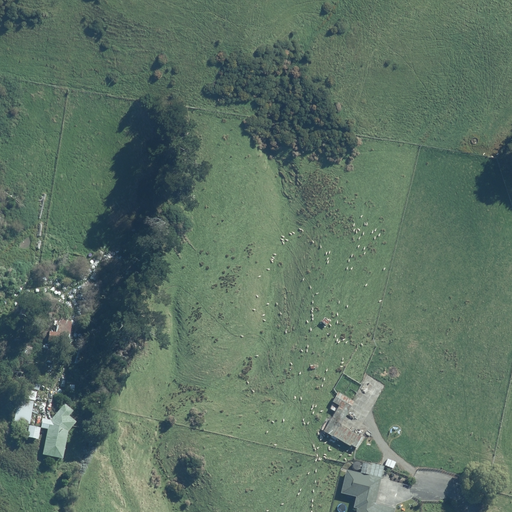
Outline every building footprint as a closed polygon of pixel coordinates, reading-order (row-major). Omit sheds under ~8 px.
[(91,346),(72,340),(68,351),(77,354),(74,365),(83,368),(91,346)] [(13,423),(29,425),(33,402),(35,402),(36,393),(26,391),(25,401),(17,400),(13,423)] [(338,406),(323,432),(355,451),(356,448),(363,452),(369,443),(340,426),(353,404),(338,395),(333,403),(338,406)] [(63,461),(68,432),(76,422),(69,417),(73,412),(65,405),(53,420),(42,418),(40,430),(48,431),(44,458),(63,461)] [(38,441),(39,429),(27,428),(26,439),(38,441)] [(355,511),(393,511),(394,510),(376,506),(384,470),(362,464),(360,475),(346,472),(340,495),(356,498),(353,509),(356,509),(355,511)]
